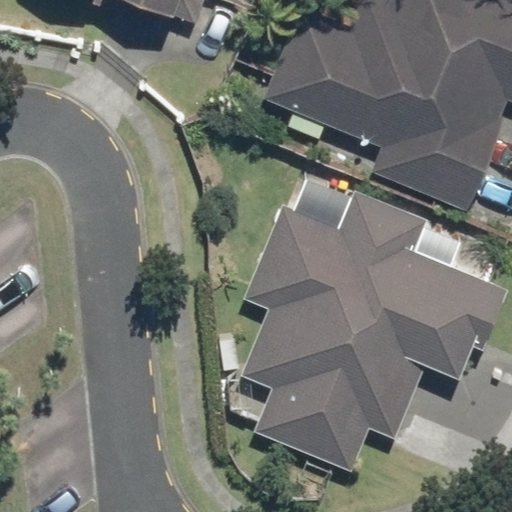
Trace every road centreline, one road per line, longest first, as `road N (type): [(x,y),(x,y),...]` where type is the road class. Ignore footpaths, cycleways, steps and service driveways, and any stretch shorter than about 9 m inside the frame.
road 1 (residential): [(0,113),(27,108),(70,125),(92,155),(115,344)]
road 2 (residential): [(115,344),(129,511)]
